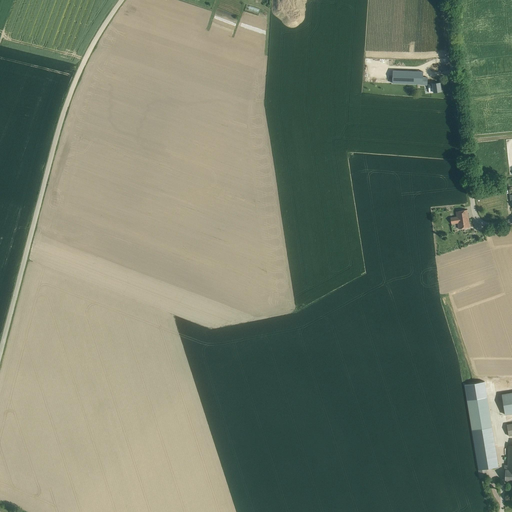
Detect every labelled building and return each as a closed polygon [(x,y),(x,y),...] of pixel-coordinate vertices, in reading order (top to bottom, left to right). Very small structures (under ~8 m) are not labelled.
[(423,72),(393,71),(393,81),(392,80),(392,83),(401,83),(401,81),(423,82),(423,85),(427,85),(428,77),(422,77),(423,72)] [(441,91),(440,83),(433,84),(428,85),(429,93),(441,91)] [(470,227),(467,210),(456,211),(457,217),(451,218),(452,223),(458,223),(459,228),(470,227)] [(499,466),(484,382),(464,385),(478,470),(480,478),(487,476),(486,468),(499,466)] [(511,392),(502,394),(505,414),(511,413),(511,392)]
